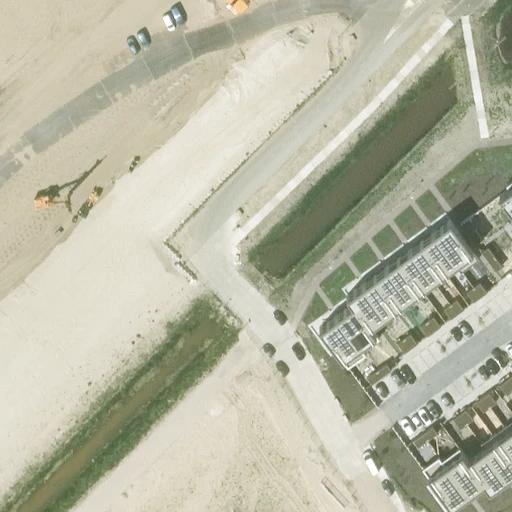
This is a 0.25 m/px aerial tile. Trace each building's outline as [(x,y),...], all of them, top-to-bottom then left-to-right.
[(508,187),(498,194),(511,213),(511,178),(505,184),(508,187)] [(449,218),(432,231),(458,266),(457,267),(460,271),(461,270),(478,257),(455,226),(449,218)] [(474,228),(467,233),(475,243),(481,238),(474,228)] [(432,231),(421,240),(446,275),(457,267),(458,266),(432,231)] [(421,240),(409,248),(435,283),(446,275),(421,240)] [(487,246),(480,250),(488,260),(494,255),(487,246)] [(409,248),(397,257),(423,292),(435,283),(409,248)] [(494,255),(488,260),(495,270),(501,265),(494,255)] [(397,257),(386,265),(412,300),(423,292),(397,257)] [(386,265),(374,274),(400,309),(412,300),(386,265)] [(374,274),(363,282),(386,314),(385,314),(388,318),(400,309),(374,274)] [(479,281),(472,286),(480,295),(486,291),(479,281)] [(363,282),(345,295),(351,303),(352,302),(369,326),(370,325),(385,314),(386,314),(363,282)] [(472,286),(466,291),(473,300),(480,295),(472,286)] [(456,298),(449,303),(456,313),(463,308),(456,298)] [(351,303),(335,314),(361,349),(362,349),(378,337),(370,325),(369,326),(352,302),(351,303)] [(449,303),(443,308),(450,317),(456,313),(449,303)] [(335,314),(318,327),(347,366),(365,353),(362,349),(361,349),(335,314)] [(433,315),(426,320),(433,330),(440,325),(433,315)] [(426,320),(420,325),(427,334),(433,330),(426,320)] [(409,332),(403,337),(410,347),(417,342),(409,332)] [(403,337),(396,342),(404,352),(410,347),(403,337)] [(386,362),(376,369),(381,376),(391,369),(386,362)] [(376,369),(366,376),(371,383),(381,376),(376,369)] [(511,387),(505,378),(499,383),(506,393),(511,388),(511,387)] [(488,391),(482,396),(489,405),(495,401),(488,391)] [(482,396),(475,400),(482,410),(489,405),(482,396)] [(465,408),(459,413),(466,422),(472,418),(465,408)] [(201,426),(197,430),(198,431),(199,430),(229,458),(245,441),(252,448),(262,437),(243,419),(234,429),(215,411),(211,415),(208,412),(197,423),(201,426)] [(459,413),(452,417),(459,427),(466,422),(459,413)] [(511,418),(503,425),(511,436),(511,418)] [(432,425),(422,432),(427,438),(437,431),(432,425)] [(511,436),(503,425),(492,433),(511,460),(511,436)] [(198,431),(182,449),(200,466),(192,474),(211,492),(220,482),(213,475),(229,458),(199,430),(198,431)] [(422,432),(412,439),(417,446),(427,438),(422,432)] [(511,460),(492,433),(479,443),(482,446),(483,446),(506,477),(511,472),(511,460)] [(459,446),(442,458),(444,462),(467,494),(483,482),(484,481),(467,458),(467,457),(459,446)] [(467,457),(467,458),(484,481),(483,482),(489,490),(506,477),(483,446),(482,446),(467,457)] [(438,455),(422,467),(432,482),(450,506),(467,494),(444,462),(442,458),(441,459),(438,455)] [(147,484),(148,485),(178,511),(179,511),(195,496),(202,502),(211,492),(192,474),(184,483),(164,465),(147,484)] [(148,485),(132,503),(141,511),(178,511),(148,485)] [(290,488),(254,510),(254,511),(293,511),(300,508),(301,509),(302,508),(290,488)]
